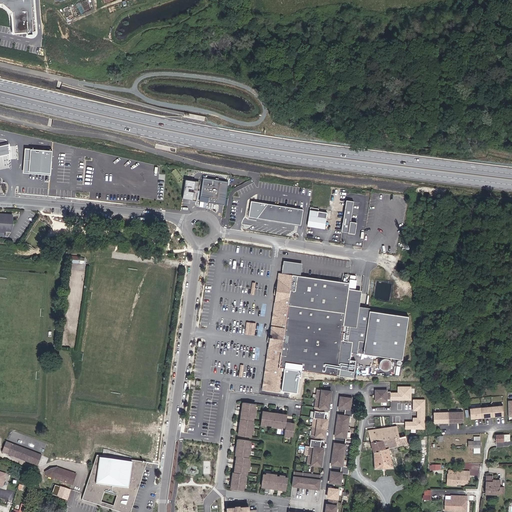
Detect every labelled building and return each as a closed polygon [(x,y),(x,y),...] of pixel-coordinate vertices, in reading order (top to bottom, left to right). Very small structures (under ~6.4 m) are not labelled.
[(0,0),(0,5),(6,5),(16,15),(17,35),(36,34),(33,0),(0,0)] [(9,144),(0,145),(0,156),(11,154),(9,144)] [(53,151),(24,148),(22,173),(51,176),(53,151)] [(227,179),(202,175),(199,193),(207,194),(206,199),(223,202),(227,179)] [(299,225),(301,209),(251,201),(249,217),(299,225)] [(351,222),(354,202),(346,201),(341,232),(355,234),(357,223),(351,222)] [(308,210),(306,226),(323,229),(325,218),(315,217),(316,211),(308,210)] [(12,215),(8,215),(8,216),(0,215),(0,229),(6,230),(6,232),(11,232),(12,215)] [(302,264),(284,261),(282,274),(301,276),(302,264)] [(348,340),(350,327),(356,328),(359,306),(362,291),(348,289),(349,283),(301,276),(282,274),(280,287),(277,287),(275,287),(274,295),(276,295),(279,295),(274,334),(270,333),(269,333),(268,341),(269,341),(273,342),(266,390),(278,392),(282,368),(285,368),(281,391),(297,393),(299,377),(301,378),(302,371),(354,378),(354,372),(348,371),(351,352),(353,341),(348,340)] [(274,334),(279,295),(276,295),(270,333),(274,334)] [(365,341),(370,311),(370,308),(359,306),(356,328),(350,327),(348,340),(353,341),(351,352),(357,353),(359,340),(365,341)] [(402,359),(408,316),(370,311),(365,341),(359,340),(357,353),(402,359)] [(248,321),(246,333),(255,335),(257,323),(248,321)] [(266,390),(273,342),(269,341),(263,390),(266,390)] [(391,392),(390,400),(411,401),(412,387),(398,386),(397,393),(391,392)] [(321,392),(317,391),(307,466),(321,468),(323,450),(320,449),(320,448),(320,446),(321,442),(318,442),(318,438),(325,439),(327,421),(324,421),(324,419),(324,418),(325,414),(322,413),(322,410),(328,411),(330,402),(331,393),(321,392)] [(390,400),(391,392),(386,392),(386,391),(375,391),(375,402),(386,402),(386,400),(390,400)] [(351,400),(340,398),(339,409),(345,410),(344,417),(338,416),(336,427),(335,437),(346,438),(345,446),(334,445),(333,455),(331,465),(341,467),(340,474),(331,473),(329,484),(340,485),(342,475),(348,475),(349,468),(342,467),(345,446),(352,447),(353,439),(346,438),(349,417),(352,418),(353,411),(350,411),(351,400)] [(425,429),(425,400),(413,400),(413,412),(417,412),(417,417),(413,417),(413,421),(405,421),(405,429),(425,429)] [(255,412),(256,404),(243,402),(242,411),(255,412)] [(503,406),(471,409),(471,418),(503,415),(503,406)] [(253,421),(255,412),(242,411),(241,419),(253,421)] [(269,425),(271,412),(263,411),(261,424),(269,425)] [(277,426),(279,414),(271,412),(269,425),(277,426)] [(464,412),(434,413),(435,423),(464,423),(464,412)] [(285,427),(286,422),(287,415),(279,414),(277,426),(285,427)] [(252,429),(253,421),(241,419),(239,427),(252,429)] [(293,436),(295,423),(286,422),(285,427),(284,435),(293,436)] [(382,428),(372,430),(369,430),(371,442),(373,452),(375,469),(393,468),(388,448),(407,444),(405,436),(399,438),(397,426),(387,428),(382,428)] [(251,435),(252,429),(239,427),(238,435),(251,437),(251,435)] [(249,449),(250,441),(238,439),(236,447),(249,449)] [(2,452),(38,466),(42,455),(6,442),(2,452)] [(248,457),(249,449),(236,447),(235,455),(237,456),(248,457)] [(129,511),(146,462),(97,455),(83,498),(99,504),(104,490),(121,495),(116,509),(125,511),(129,511)] [(248,466),(249,457),(248,457),(237,456),(236,464),(248,466)] [(247,474),(248,466),(236,464),(234,472),(246,474),(247,474)] [(57,479),(60,469),(58,468),(46,474),(47,476),(57,479)] [(72,485),(76,475),(68,472),(68,471),(63,470),(59,480),(72,485)] [(467,479),(468,475),(469,475),(469,471),(457,471),(457,474),(448,474),(447,485),(456,485),(456,484),(464,485),(467,481),(467,479)] [(245,482),(246,474),(234,472),(233,472),(232,480),(245,482)] [(270,488),(271,475),(263,474),(261,487),(270,488)] [(293,474),(292,487),(318,491),(320,477),(293,474)] [(278,489),(279,476),(271,475),(270,488),(278,489)] [(286,490),(288,477),(279,476),(278,489),(286,490)] [(500,487),(500,480),(493,480),(493,476),(486,476),(485,493),(504,494),(504,487),(500,487)] [(243,490),(245,482),(232,480),(231,488),(243,490)] [(67,500),(70,490),(60,487),(57,496),(67,500)] [(121,495),(104,490),(99,504),(116,509),(121,495)] [(335,511),(338,491),(329,490),(327,499),(329,499),(329,502),(328,506),(327,505),(325,511),(335,511)] [(451,496),(445,496),(445,511),(458,511),(458,510),(460,510),(460,511),(466,511),(467,501),(460,500),(460,496),(451,496)]
